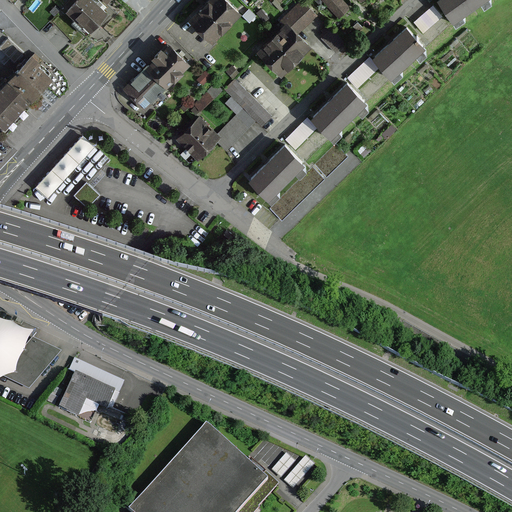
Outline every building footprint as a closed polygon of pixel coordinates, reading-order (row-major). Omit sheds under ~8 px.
[(89,0),(73,0),(62,12),(77,27),(79,25),(86,32),(104,14),(89,0)] [(242,12),(228,0),(207,0),(189,20),(213,43),(242,12)] [(258,52),(281,76),(311,47),(298,33),(316,15),(302,0),(301,0),(281,20),(286,25),(258,52)] [(350,6),(343,0),(323,0),(339,16),(350,6)] [(439,0),(454,20),(482,0),(439,0)] [(442,17),(433,6),(414,23),(423,33),(442,17)] [(425,44),(407,26),(391,41),(373,58),(391,76),(425,44)] [(330,28),(321,36),(336,51),(345,43),(330,28)] [(190,66),(169,44),(124,88),(146,110),(190,66)] [(0,124),(3,128),(51,78),(37,65),(39,62),(30,53),(0,84),(0,124)] [(380,69),(370,58),(347,78),(358,89),(380,69)] [(367,102),(347,83),(331,100),(311,120),(331,139),(367,102)] [(208,104),(221,89),(215,84),(202,99),(208,104)] [(221,137),(199,116),(181,135),(176,140),(198,161),(221,137)] [(318,128),(307,118),(285,140),(296,150),(318,128)] [(306,165),(284,144),(267,162),(249,181),(271,201),(306,165)] [(96,195),(83,183),(70,196),(84,209),(96,195)] [(63,351),(35,338),(3,374),(31,388),(63,351)] [(78,372),(63,406),(79,414),(87,398),(109,408),(117,390),(78,372)] [(209,422),(131,509),(134,511),(255,511),(282,483),(263,466),(260,468),(209,422)]
